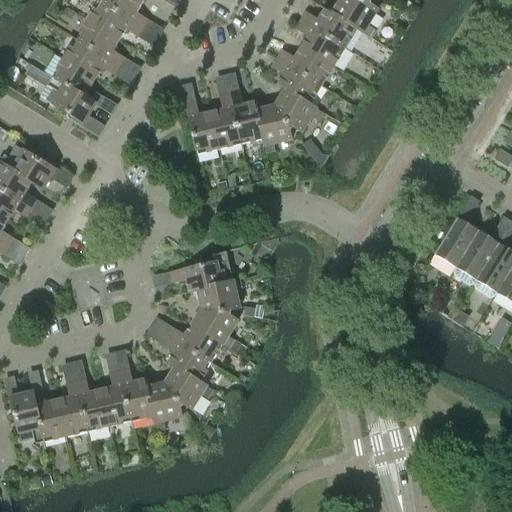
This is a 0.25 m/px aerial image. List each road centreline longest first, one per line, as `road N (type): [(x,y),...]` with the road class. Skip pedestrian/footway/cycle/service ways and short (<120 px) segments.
road 1 (residential): [(0,362),(125,332),(138,313),(138,254),(158,220)]
road 2 (residential): [(381,250),(303,208),(185,227),(158,220)]
road 3 (tertiary): [(381,250),(362,293),(359,336),(388,456)]
road 4 (residential): [(98,180),(0,333)]
road 5 (residential): [(164,61),(189,69),(244,56),(281,0)]
road 6 (tertiary): [(511,33),(435,157)]
road 7 (residential): [(99,162),(164,61)]
